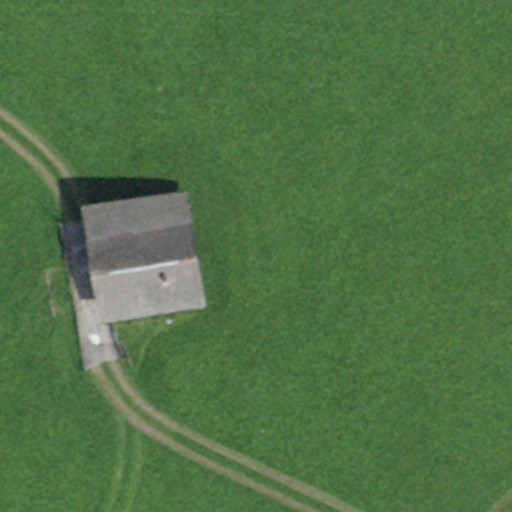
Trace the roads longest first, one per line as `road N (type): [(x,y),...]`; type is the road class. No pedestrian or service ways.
road 1 (track): [(332,511),(135,414),(95,369)]
road 2 (track): [(95,369),(76,221),(52,168),(0,121)]
road 3 (track): [(95,369),(73,511)]
